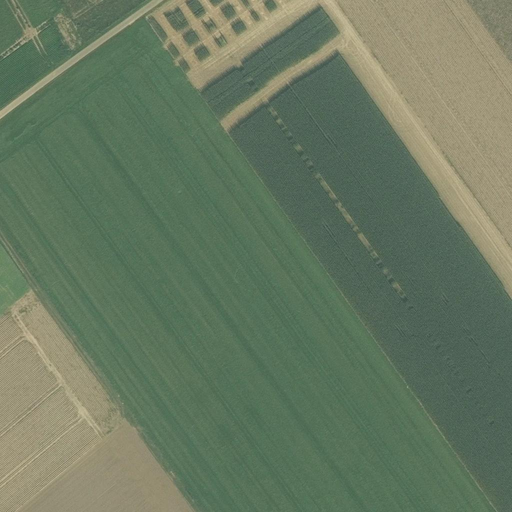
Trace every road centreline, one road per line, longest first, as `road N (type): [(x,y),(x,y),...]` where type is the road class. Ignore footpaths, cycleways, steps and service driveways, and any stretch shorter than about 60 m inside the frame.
road 1 (track): [(197,511),(0,234)]
road 2 (track): [(156,0),(0,115)]
